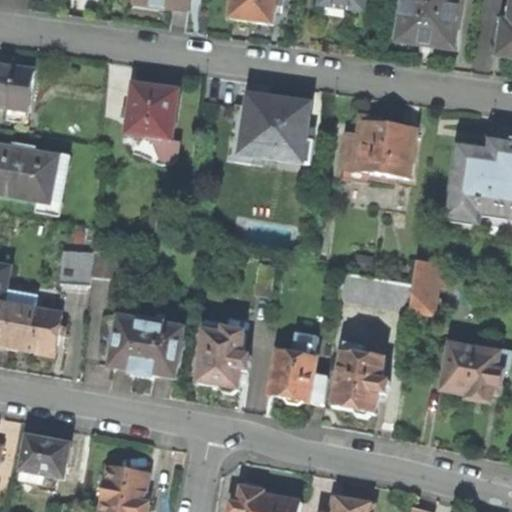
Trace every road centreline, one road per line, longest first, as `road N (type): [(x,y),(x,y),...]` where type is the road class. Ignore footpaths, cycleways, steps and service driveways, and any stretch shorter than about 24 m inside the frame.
road 1 (residential): [(0,27),(511,99)]
road 2 (residential): [(511,498),(212,426)]
road 3 (residential): [(212,426),(0,389)]
